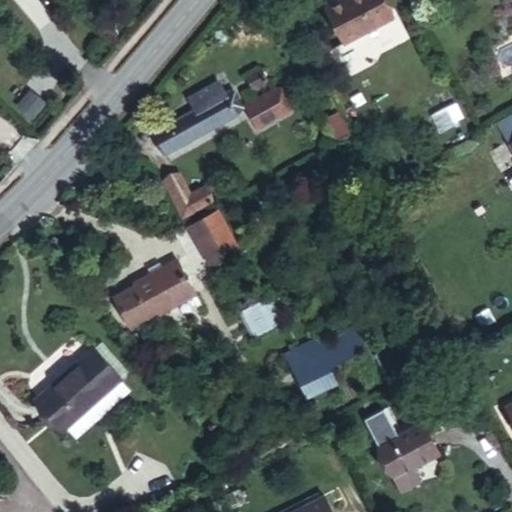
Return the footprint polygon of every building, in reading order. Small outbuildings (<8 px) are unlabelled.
[(367,0),(364,0),(342,12),(345,19),(371,5),(367,0)] [(345,19),(342,12),(318,24),(338,64),(387,38),(371,5),(345,19)] [(254,77),(237,85),(244,100),(262,92),(254,77)] [(21,82),(8,94),(21,108),(34,95),(21,82)] [(157,159),(227,124),(209,90),(183,104),(189,118),(176,125),(147,138),(157,159)] [(263,105),(233,120),(245,144),(255,138),(253,133),(272,122),(263,105)] [(494,138),(511,168),(511,142),(506,132),(494,138)] [(179,176),(161,184),(179,220),(214,202),(207,188),(190,198),(179,176)] [(220,219),(187,235),(204,268),(236,252),(220,219)] [(134,286),(138,296),(178,276),(172,266),(134,286)] [(117,332),(148,316),(173,303),(176,308),(190,299),(178,276),(138,296),(107,312),(117,332)] [(173,303),(148,316),(153,327),(194,306),(190,299),(176,308),(173,303)] [(285,351),(304,400),(337,388),(329,367),(365,353),(354,325),(285,351)] [(190,340),(168,351),(178,373),(200,362),(190,340)] [(84,349),(36,411),(68,435),(115,372),(84,349)] [(418,415),(372,439),(389,475),(437,449),(418,415)] [(331,511),(323,494),(284,511),(331,511)] [(59,511),(52,500),(34,511),(59,511)]
